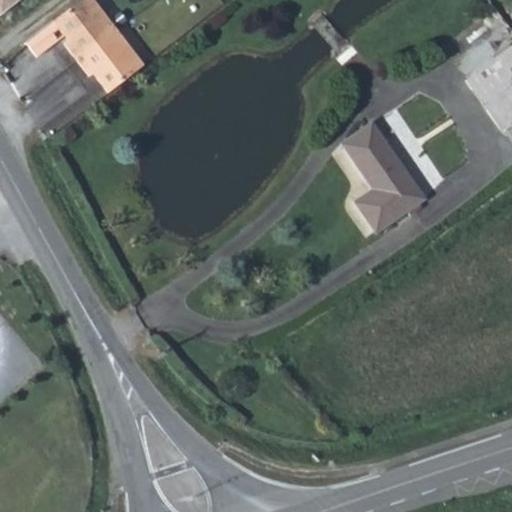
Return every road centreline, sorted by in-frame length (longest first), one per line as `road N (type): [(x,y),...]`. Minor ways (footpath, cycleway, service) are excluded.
road 1 (tertiary): [(120,372),(0,155)]
road 2 (secondary): [(310,511),(511,447)]
road 3 (tertiary): [(257,511),(120,372)]
road 4 (tertiary): [(120,372),(134,511)]
